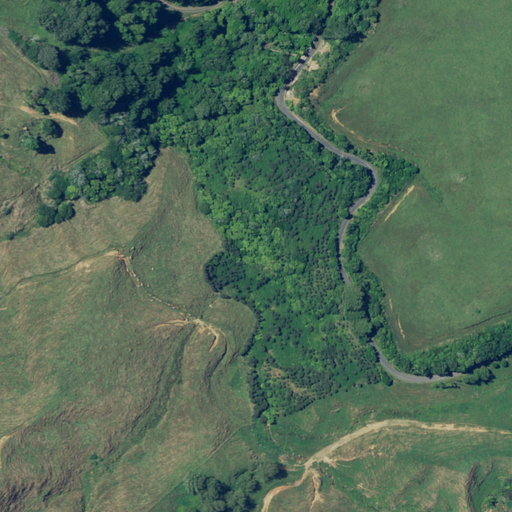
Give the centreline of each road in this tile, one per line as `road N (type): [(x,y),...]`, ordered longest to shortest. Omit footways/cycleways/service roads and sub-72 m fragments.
road 1 (track): [(0,291),(65,256),(117,262),(174,333),(216,447),(287,471),(424,436),(511,443)]
road 2 (unclassified): [(511,348),(452,373),(411,374),(391,364),(368,333),(340,250),(371,176),(297,118),(285,98),(333,0)]
